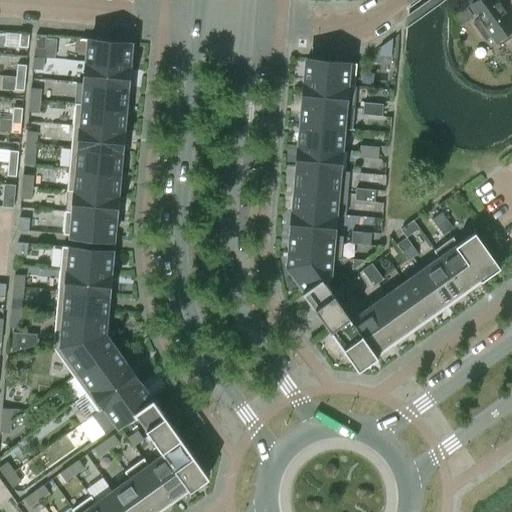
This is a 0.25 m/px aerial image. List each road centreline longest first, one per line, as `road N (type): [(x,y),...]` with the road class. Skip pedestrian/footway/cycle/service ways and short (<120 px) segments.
road 1 (tertiary): [(197,18),(179,272),(202,349),(276,457)]
road 2 (tertiary): [(317,427),(245,324),(229,265),(246,22)]
road 3 (residential): [(22,0),(197,18)]
road 4 (unclassified): [(511,339),(374,435)]
road 5 (residential): [(246,22),(342,30),(400,0)]
road 6 (unclassified): [(405,477),(511,401)]
